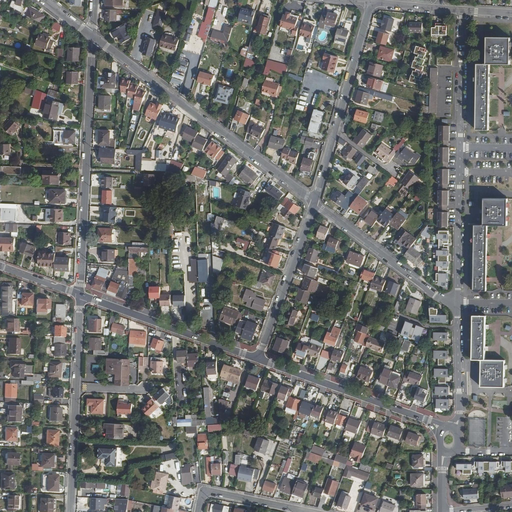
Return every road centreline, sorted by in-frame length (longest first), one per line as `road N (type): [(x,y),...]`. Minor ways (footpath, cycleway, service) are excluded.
road 1 (residential): [(92,35),(314,202)]
road 2 (residential): [(80,295),(92,35)]
road 3 (residential): [(314,202),(370,2)]
road 4 (tertiary): [(80,295),(258,359)]
road 5 (tertiary): [(258,359),(429,421)]
road 6 (residential): [(314,202),(435,295),(457,302)]
road 7 (residential): [(258,359),(314,202)]
road 8 (residential): [(460,147),(457,302)]
road 9 (residential): [(462,9),(460,147)]
road 10 (residential): [(457,302),(454,429)]
road 11 (residential): [(309,511),(212,491),(200,497),(198,511)]
road 12 (residential): [(70,511),(76,386)]
